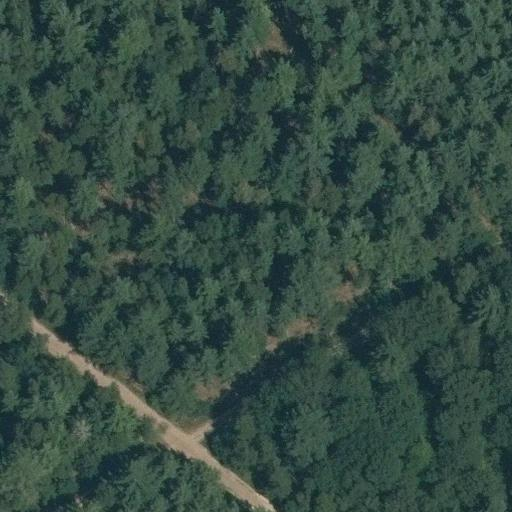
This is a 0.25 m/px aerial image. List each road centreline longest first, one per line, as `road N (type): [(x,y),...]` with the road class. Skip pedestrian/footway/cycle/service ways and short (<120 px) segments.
road 1 (track): [(66,511),(230,410),(511,255)]
road 2 (track): [(269,511),(0,303)]
